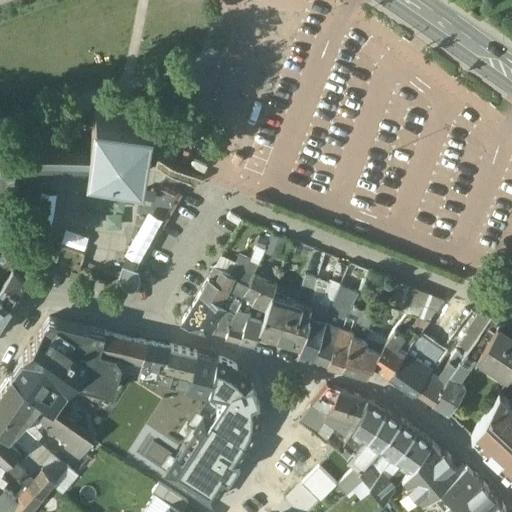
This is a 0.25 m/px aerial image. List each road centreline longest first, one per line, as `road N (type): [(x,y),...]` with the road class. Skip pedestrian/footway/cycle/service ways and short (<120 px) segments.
road 1 (unclassified): [(511,503),(435,425),(328,374),(40,298),(0,341)]
road 2 (residential): [(214,191),(511,308)]
road 3 (tertiary): [(406,0),(511,77)]
